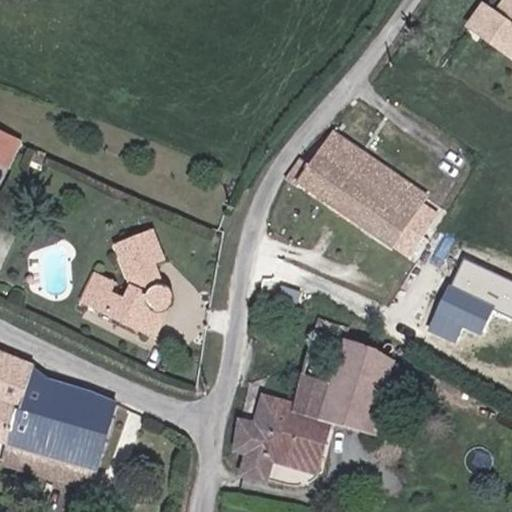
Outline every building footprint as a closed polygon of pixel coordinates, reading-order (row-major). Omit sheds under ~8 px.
[(511,0),(505,9),(498,5),(495,10),(483,3),(470,23),(511,55),(511,0)] [(425,190),(329,130),(316,150),(309,162),(298,155),(285,173),(391,243),(406,219),(409,215),(425,190)] [(22,143),(0,132),(0,162),(10,167),(22,143)] [(148,332),(157,312),(166,316),(174,308),(174,301),(171,296),(166,294),(159,293),(150,272),(166,265),(154,231),(116,245),(133,290),(123,300),(102,292),(94,309),(148,332)] [(0,257),(8,240),(0,236),(0,257)] [(511,279),(463,256),(427,333),(454,346),(463,328),(480,336),(492,309),(511,318),(511,279)] [(165,340),(174,320),(166,316),(157,312),(148,332),(165,340)] [(347,420),(374,346),(343,333),(346,327),(315,313),(301,342),(283,408),(256,400),(250,420),(234,415),(227,446),(245,450),(240,471),(264,478),(268,456),(314,467),(329,417),(347,420)] [(391,353),(374,346),(347,420),(370,424),(391,353)] [(0,439),(4,440),(64,457),(91,465),(114,403),(31,375),(34,363),(0,351),(0,439)] [(64,457),(4,440),(0,454),(0,457),(58,477),(64,457)] [(511,451),(502,474),(511,478),(511,451)] [(306,481),(307,467),(279,464),(277,478),(306,481)]
